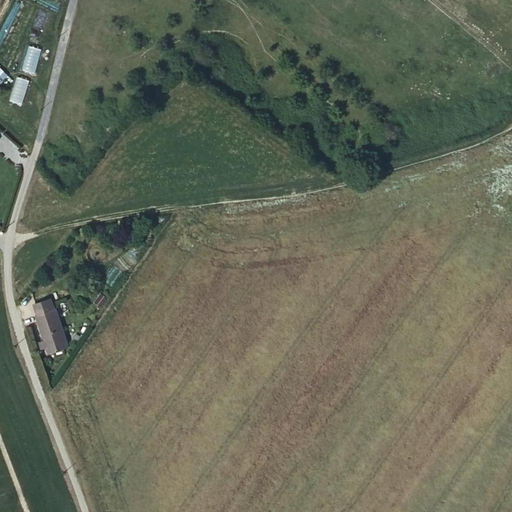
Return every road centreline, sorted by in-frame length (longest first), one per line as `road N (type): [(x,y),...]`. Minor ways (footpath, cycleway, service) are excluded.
road 1 (unclassified): [(79,511),(1,270),(71,0)]
road 2 (track): [(511,120),(469,148),(320,184),(0,238)]
